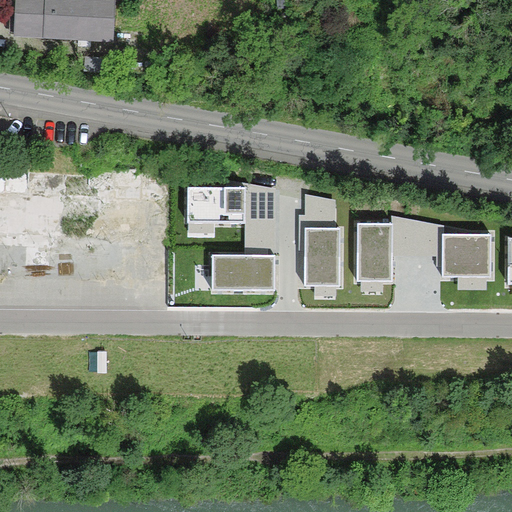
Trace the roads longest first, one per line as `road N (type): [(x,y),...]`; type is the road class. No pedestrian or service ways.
road 1 (tertiary): [(0,94),(511,180)]
road 2 (unclassified): [(511,327),(0,319)]
